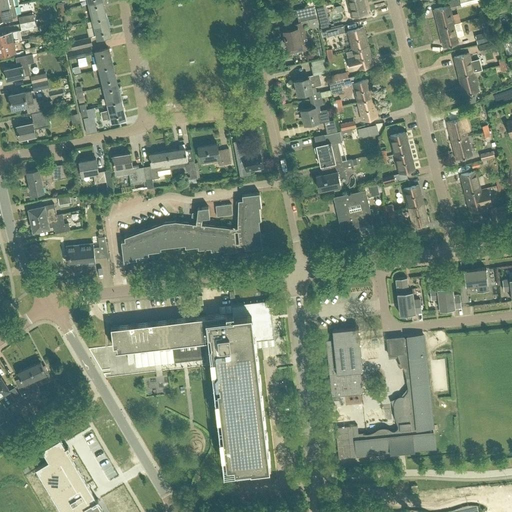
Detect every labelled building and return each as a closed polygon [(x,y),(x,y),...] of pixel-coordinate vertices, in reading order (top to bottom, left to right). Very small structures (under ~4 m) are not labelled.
[(92,20),(106,17),(101,0),(99,0),(88,3),(89,6),(87,6),(89,14),(91,14),(92,20)] [(363,0),(347,0),(352,16),(366,12),(363,0)] [(17,13),(15,4),(0,7),(0,19),(15,17),(16,16),(17,15),(17,14),(17,13)] [(439,27),(453,24),(448,4),(434,8),(439,27)] [(307,42),(303,23),(302,21),(316,17),(314,5),(297,9),(299,23),(296,24),(297,27),(283,30),(285,39),(283,40),(285,45),(287,45),(288,50),(289,51),(292,52),(308,49),(306,42),(307,42)] [(323,5),(316,7),(317,13),(324,12),(323,5)] [(20,24),(35,21),(33,13),(19,16),(20,24)] [(106,17),(92,20),(94,26),(92,27),(94,34),(96,34),(97,38),(110,35),(106,17)] [(328,26),(326,20),(319,21),(321,28),(328,26)] [(35,21),(20,24),(21,30),(36,27),(35,21)] [(453,24),(439,27),(444,46),(458,42),(453,24)] [(353,49),(367,46),(362,27),(348,31),(353,49)] [(11,31),(0,33),(0,43),(15,40),(21,39),(19,29),(11,31)] [(478,42),(495,38),(493,30),(476,34),(478,42)] [(198,32),(185,33),(186,36),(178,36),(179,48),(199,46),(198,32)] [(508,33),(498,34),(501,49),(511,48),(508,33)] [(70,41),(71,44),(65,45),(67,50),(73,49),(91,44),(90,37),(70,41)] [(16,46),(15,40),(0,43),(0,53),(15,50),(14,47),(16,46)] [(479,45),(481,53),(498,49),(496,40),(479,45)] [(75,49),(77,56),(91,53),(90,46),(75,49)] [(367,46),(353,49),(358,68),(372,64),(367,46)] [(99,68),(112,65),(108,48),(94,51),(95,54),(94,54),(95,63),(97,62),(99,68)] [(454,56),(459,75),(476,70),(482,69),(479,57),(470,59),(468,52),(454,56)] [(7,79),(24,75),(30,74),(29,66),(28,66),(28,63),(34,62),(32,53),(15,57),(16,62),(17,65),(4,68),(7,79)] [(302,64),(305,63),(304,57),(286,61),(289,77),(304,74),(302,64)] [(310,100),(321,97),(319,91),(315,92),(314,86),(321,85),(318,73),(327,71),(324,58),(311,61),(313,74),(306,76),(307,77),(294,80),(298,94),(309,92),(310,100)] [(103,86),(116,83),(112,65),(99,68),(100,74),(98,75),(100,82),(102,82),(103,86)] [(341,75),(350,72),(348,66),(339,68),(341,75)] [(476,70),(459,75),(464,93),(478,90),(474,73),(477,72),(476,70)] [(32,82),(47,79),(46,72),(30,76),(32,82)] [(358,101),(372,97),(367,78),(353,82),(358,101)] [(47,79),(32,82),(34,90),(49,87),(47,79)] [(333,98),(337,97),(336,91),(342,89),(340,80),(330,82),(331,87),(333,98)] [(107,103),(120,100),(116,83),(103,86),(104,89),(102,90),(104,97),(105,97),(107,103)] [(32,98),(31,90),(24,92),(24,91),(9,94),(12,108),(26,105),(28,112),(44,109),(42,100),(37,101),(36,97),(32,98)] [(464,98),(466,104),(475,101),(473,96),(464,98)] [(321,97),(310,100),(312,107),(301,109),(304,124),(316,121),(317,123),(329,120),(327,109),(319,111),(318,105),(322,104),(321,97)] [(372,97),(358,101),(363,120),(377,116),(372,97)] [(120,100),(107,103),(108,109),(100,111),(102,119),(110,117),(111,121),(124,118),(120,100)] [(87,114),(86,109),(85,102),(79,103),(82,116),(87,114)] [(87,116),(83,117),(85,127),(86,133),(96,130),(91,107),(86,109),(87,114),(87,116)] [(19,138),(36,135),(34,127),(49,124),(45,110),(32,113),(34,120),(28,122),(28,123),(17,125),(19,138)] [(73,124),(80,122),(78,112),(71,114),(73,124)] [(447,120),(452,139),(466,135),(465,130),(470,129),(467,115),(447,120)] [(341,129),(356,126),(355,120),(340,123),(341,129)] [(316,144),(320,165),(330,163),(335,162),(342,160),(338,142),(342,141),(340,130),(324,134),(325,142),(316,144)] [(392,154),(410,150),(405,131),(390,135),(394,151),(392,152),(392,154)] [(466,135),(452,139),(456,158),(471,155),(467,138),(466,135)] [(249,173),(249,170),(262,167),(259,151),(244,154),(241,139),(232,141),(239,176),(249,173)] [(217,149),(216,142),(197,145),(199,161),(217,158),(218,164),(230,162),(227,148),(217,149)] [(166,150),(169,164),(169,168),(185,165),(185,168),(188,167),(190,178),(197,177),(193,157),(186,158),(184,147),(166,150)] [(157,170),(169,168),(169,164),(166,150),(148,153),(151,165),(142,166),(145,179),(158,176),(157,170)] [(410,150),(392,154),(393,157),(395,156),(400,173),(414,169),(410,150)] [(482,159),(495,156),(493,150),(480,153),(482,159)] [(145,179),(142,166),(138,167),(138,165),(132,166),(132,164),(130,152),(112,155),(115,175),(129,173),(130,182),(141,180),(140,179),(145,179)] [(330,163),(332,171),(316,175),(319,190),(340,185),(338,177),(345,175),(343,166),(357,163),(355,157),(342,160),(335,162),(330,163)] [(98,171),(95,158),(79,161),(81,175),(93,173),(95,183),(106,181),(104,170),(98,171)] [(52,180),(67,177),(64,164),(35,168),(35,169),(26,171),(32,194),(44,191),(42,180),(52,177),(52,180)] [(465,192),(480,188),(479,186),(475,170),(460,173),(465,192)] [(373,181),(366,182),(368,190),(375,189),(373,181)] [(408,207),(423,203),(418,184),(403,188),(408,207)] [(480,188),(465,192),(470,211),(485,207),(484,205),(491,203),(487,189),(480,191),(480,188)] [(358,225),(359,230),(373,227),(364,190),(334,197),(338,214),(339,214),(342,229),(358,225)] [(164,222),(134,233),(125,236),(125,240),(121,241),(123,260),(136,259),(136,256),(149,254),(148,251),(161,250),(160,247),(185,244),(185,247),(198,245),(198,248),(210,247),(211,250),(223,248),(224,251),(237,250),(236,245),(239,244),(240,244),(244,244),(244,248),(262,246),(259,220),(261,220),(259,207),(261,206),(259,192),(242,194),(242,199),(238,200),(237,227),(234,227),(216,225),(214,225),(204,224),(201,223),(201,217),(209,216),(208,206),(198,208),(197,213),(196,218),(196,223),(176,220),(164,222)] [(60,204),(71,202),(70,195),(58,197),(60,204)] [(38,218),(56,213),(54,203),(44,205),(29,208),(31,219),(38,218)] [(217,216),(233,214),(231,203),(215,205),(217,216)] [(423,203),(408,207),(409,209),(413,225),(428,222),(423,203)] [(494,224),(508,221),(506,212),(492,215),(494,224)] [(38,218),(31,219),(34,230),(49,227),(54,226),(56,233),(68,230),(66,223),(64,224),(61,213),(56,214),(56,213),(38,218)] [(105,238),(105,235),(98,236),(98,237),(99,246),(93,247),(93,242),(66,245),(67,256),(69,256),(69,257),(71,257),(71,256),(74,255),(76,266),(95,264),(95,258),(109,256),(105,238)] [(488,290),(486,267),(457,271),(458,284),(465,283),(465,285),(476,284),(477,291),(488,290)] [(408,290),(406,277),(396,278),(400,314),(421,311),(420,298),(413,299),(412,290),(408,290)] [(511,277),(502,279),(503,290),(511,289),(511,299),(511,277)] [(453,294),(452,285),(429,288),(431,299),(438,298),(440,309),(461,307),(460,293),(453,294)] [(274,338),(270,299),(231,304),(232,313),(227,314),(226,313),(111,326),(113,346),(119,345),(119,350),(127,349),(128,360),(135,359),(136,366),(174,361),(174,359),(205,355),(204,340),(210,339),(213,365),(215,384),(219,383),(220,389),(217,389),(226,466),(234,465),(234,471),(247,469),(250,469),(250,470),(269,468),(256,352),(253,352),(252,347),(256,346),(255,340),(274,338)] [(339,399),(339,395),(362,393),(360,370),(363,370),(358,327),(332,329),(333,339),(326,340),(332,396),(332,395),(333,399),(339,399)] [(387,338),(388,347),(388,354),(397,354),(397,355),(398,356),(398,358),(399,359),(399,361),(400,362),(398,363),(399,367),(401,366),(404,374),(405,375),(405,377),(406,378),(406,380),(406,381),(407,383),(407,384),(407,385),(407,386),(407,387),(408,388),(407,389),(407,390),(407,391),(406,392),(406,393),(403,396),(402,396),(402,395),(401,395),(400,396),(399,396),(398,396),(397,397),(396,397),(396,398),(395,398),(395,399),(391,400),(394,408),(394,411),(394,414),(394,416),(395,419),(396,421),(397,424),(398,425),(397,427),(397,428),(395,429),(395,430),(393,430),(392,430),(391,430),(391,429),(390,429),(389,429),(388,428),(387,428),(386,427),(385,427),(384,427),(383,427),(382,427),(381,427),(380,427),(379,428),(378,428),(377,429),(376,429),(376,430),(374,431),(373,431),(371,432),(370,432),(368,433),(367,433),(365,433),(363,433),(359,434),(358,434),(357,425),(353,425),(335,427),(338,457),(355,455),(356,455),(435,447),(425,354),(425,351),(423,334),(407,336),(403,337),(403,336),(387,338)] [(366,344),(367,374),(380,373),(379,344),(366,344)] [(29,366),(35,378),(42,375),(44,381),(51,378),(45,365),(43,366),(40,361),(29,366)] [(34,378),(35,378),(29,366),(18,372),(21,378),(16,380),(23,396),(39,389),(34,378)] [(1,376),(0,376),(0,396),(7,407),(16,402),(18,405),(24,401),(14,387),(10,390),(1,376)] [(33,414),(39,410),(32,399),(25,403),(33,414)] [(49,412),(50,411),(59,406),(55,399),(46,406),(49,412)] [(19,415),(14,419),(19,425),(24,421),(19,415)] [(14,429),(19,425),(14,419),(9,423),(14,429)] [(0,430),(4,436),(11,431),(4,421),(0,423),(0,430)] [(49,460),(36,468),(61,511),(101,511),(100,509),(102,508),(97,500),(98,499),(97,497),(92,500),(88,493),(92,491),(68,450),(70,449),(68,445),(66,447),(60,438),(42,449),(49,460)]
